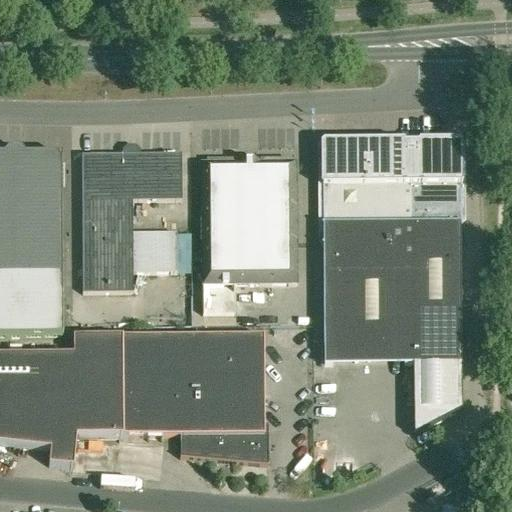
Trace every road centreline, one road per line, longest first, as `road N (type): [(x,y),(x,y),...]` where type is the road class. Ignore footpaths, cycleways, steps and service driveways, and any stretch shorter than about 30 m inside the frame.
road 1 (unclassified): [(0,113),(395,102),(407,46)]
road 2 (secondary): [(0,58),(141,61),(407,46)]
road 3 (unclassified): [(291,511),(0,487)]
road 4 (unclassified): [(511,428),(366,497),(305,511)]
